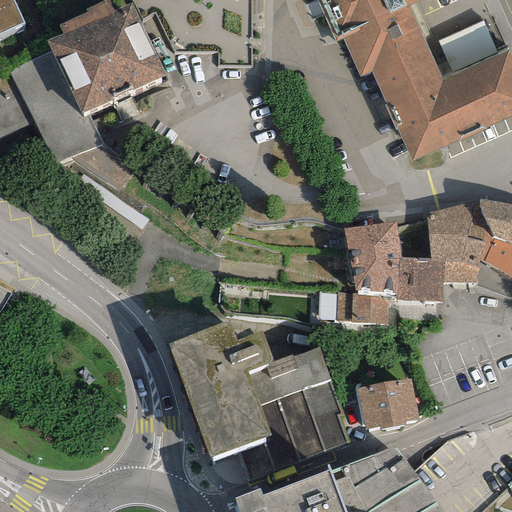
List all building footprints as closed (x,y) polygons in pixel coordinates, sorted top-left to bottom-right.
[(12,0),(0,0),(0,33),(23,23),(12,0)] [(62,34),(46,41),(51,51),(78,114),(86,111),(90,109),(164,77),(155,56),(131,2),(112,10),(107,0),(106,0),(83,10),(85,14),(59,25),(62,34)] [(321,0),(322,2),(334,28),(341,26),(359,66),(371,61),(411,151),(443,138),(511,106),(511,47),(508,39),(443,69),(418,18),(410,0),(321,0)] [(78,114),(51,51),(8,70),(10,74),(33,122),(55,163),(102,145),(86,111),(78,114)] [(0,137),(33,122),(10,74),(0,79),(0,137)] [(511,206),(479,199),(479,202),(478,205),(486,224),(492,238),(511,244),(511,206)] [(479,202),(425,213),(429,259),(429,262),(443,263),(442,282),(476,282),(476,267),(479,260),(486,243),(481,241),(481,240),(486,224),(478,205),(479,202)] [(395,222),(343,230),(353,291),(397,293),(399,258),(401,258),(395,222)] [(511,244),(492,238),(486,224),(481,240),(486,243),(479,260),(511,278),(511,277),(511,244)] [(401,258),(399,258),(397,293),(396,300),(441,303),(442,282),(443,263),(429,262),(429,259),(401,258)] [(0,288),(0,309),(9,294),(0,288)] [(388,299),(336,292),(334,322),(386,326),(388,299)] [(236,341),(229,322),(169,343),(209,455),(240,446),(271,435),(249,377),(273,368),(272,364),(261,332),(236,341)] [(271,435),(240,446),(251,475),(348,439),(338,413),(343,411),(320,347),(272,364),(273,368),(249,377),(271,435)] [(412,378),(355,388),(362,430),(420,419),(412,378)] [(456,436),(420,463),(435,484),(472,457),(456,436)] [(439,511),(394,450),(344,474),(246,511),(439,511)]
